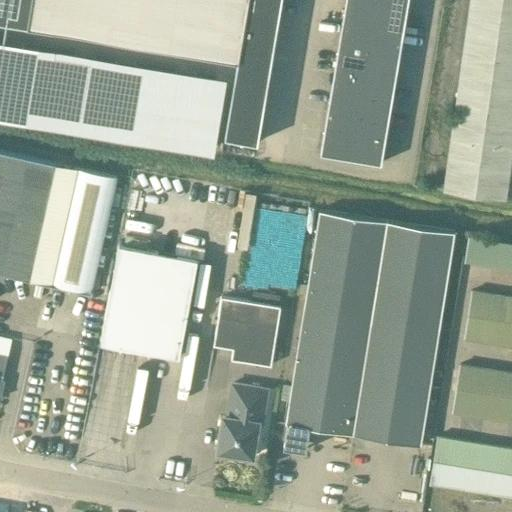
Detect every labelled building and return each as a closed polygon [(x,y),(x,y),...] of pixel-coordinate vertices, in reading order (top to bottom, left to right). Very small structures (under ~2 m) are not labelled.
[(0,0),(0,20),(27,25),(31,0),(0,0)] [(280,0),(247,0),(225,136),(257,141),(280,0)] [(345,0),(320,152),(381,162),(408,0),(345,0)] [(511,0),(471,0),(445,191),(505,199),(511,150),(511,0)] [(0,149),(0,271),(91,292),(118,176),(0,149)] [(320,207),(286,422),(288,422),(284,446),(306,450),(310,426),(353,433),(387,218),(320,207)] [(456,229),(387,218),(353,433),(421,443),(440,323),(456,229)] [(511,242),(468,235),(464,262),(511,269),(511,242)] [(179,356),(198,258),(119,243),(100,342),(179,356)] [(511,296),(472,290),(464,338),(511,345),(511,296)] [(271,364),(281,305),(221,296),(215,335),(234,338),(231,358),(271,364)] [(0,399),(1,400),(6,381),(2,380),(8,354),(0,352),(0,399)] [(453,412),(511,421),(511,371),(461,364),(453,412)] [(223,415),(218,450),(252,455),(258,422),(262,423),(267,388),(233,382),(227,416),(223,415)] [(429,484),(511,497),(511,447),(437,436),(429,484)]
